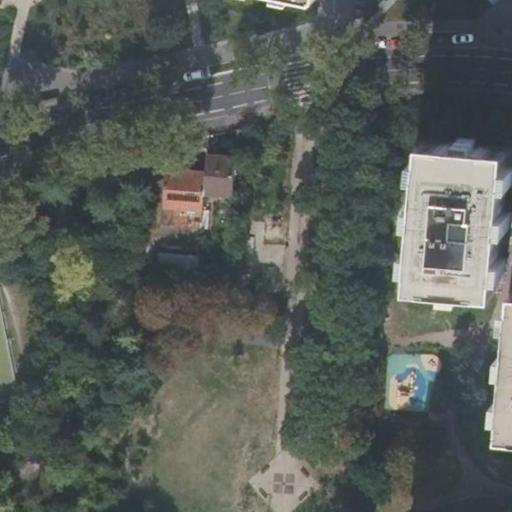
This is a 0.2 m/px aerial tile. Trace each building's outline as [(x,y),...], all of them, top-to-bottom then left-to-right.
[(411,282),(474,288),(497,290),(510,148),(484,146),(425,140),(411,282)] [(205,192),(234,194),(234,184),(234,181),(235,173),(236,155),(208,154),(206,171),(205,192)] [(203,208),(205,192),(206,171),(166,169),(164,206),(203,208)] [(155,276),(198,278),(199,260),(200,255),(156,252),(155,276)] [(198,278),(228,280),(229,262),(199,260),(198,278)]
